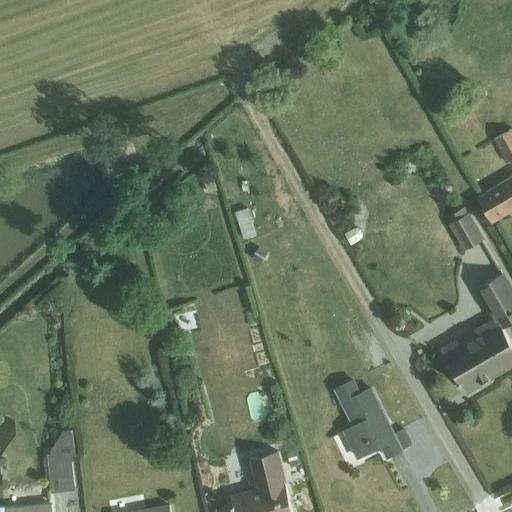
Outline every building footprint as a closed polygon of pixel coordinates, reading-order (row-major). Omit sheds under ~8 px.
[(511,127),(494,137),(507,161),(511,158),(511,127)] [(210,169),(202,171),(211,195),(219,192),(210,169)] [(511,174),(478,194),(493,221),(511,210),(511,174)] [(229,239),(241,235),(231,204),(218,208),(229,239)] [(454,219),(450,221),(465,248),(486,236),(471,209),(468,211),(465,204),(451,212),(454,219)] [(248,206),(236,210),(244,237),(256,233),(248,206)] [(357,225),(345,232),(352,242),(360,237),(363,230),(361,227),(357,225)] [(494,316),(441,346),(466,389),(511,363),(511,340),(503,326),(511,320),(511,281),(505,270),(477,286),(494,316)] [(402,448),(393,430),(370,385),(362,389),(355,376),(334,387),(352,423),(345,427),(359,455),(382,442),(389,455),(402,448)] [(393,430),(402,448),(413,442),(405,425),(393,430)] [(52,451),(48,452),(52,490),(76,488),(72,454),(76,453),(73,427),(64,428),(52,449),(52,451)] [(299,447),(287,450),(291,465),(302,463),(299,447)] [(251,487),(231,493),(236,511),(293,511),(278,449),(251,456),(256,475),(249,477),(251,487)] [(0,504),(0,511),(53,511),(52,499),(8,504),(8,506),(5,504),(0,504)] [(172,511),(170,502),(116,511),(172,511)]
